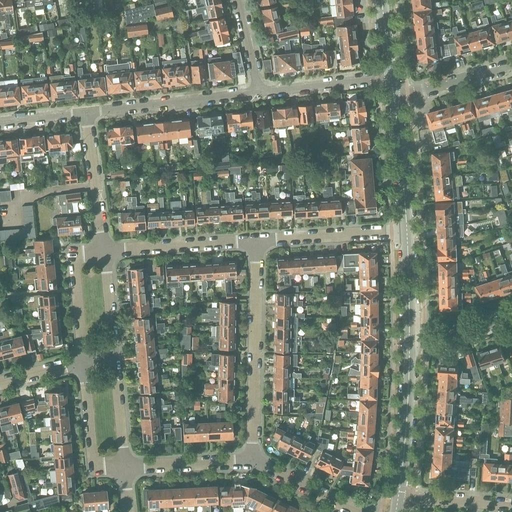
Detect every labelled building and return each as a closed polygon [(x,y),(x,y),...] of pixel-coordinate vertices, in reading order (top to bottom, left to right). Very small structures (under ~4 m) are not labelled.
[(4,21),(5,30),(10,29),(8,13),(13,13),(11,0),(1,0),(5,20),(4,21)] [(25,8),(24,0),(13,0),(15,9),(20,8),(21,12),(26,11),(25,8)] [(44,9),(44,5),(42,0),(33,0),(34,6),(38,6),(39,10),(44,9)] [(352,15),(353,15),(352,10),(353,10),(353,5),(352,5),(351,1),(352,0),(328,0),(331,14),(336,13),(336,18),(332,18),(332,17),(317,19),(317,18),(309,19),(310,25),(326,23),(352,20),(352,15)] [(430,4),(429,0),(412,0),(413,5),(414,5),(415,10),(441,7),(441,2),(430,4)] [(197,13),(207,11),(208,18),(223,15),(223,13),(224,12),(223,9),(222,8),(221,3),(211,5),(198,8),(195,8),(197,13)] [(157,5),(153,6),(157,21),(173,17),(171,4),(157,7),(157,5)] [(144,6),(130,10),(125,11),(124,11),(128,36),(147,35),(145,24),(147,24),(144,6)] [(264,22),(280,19),(277,6),(261,10),(262,16),(261,17),(262,20),(264,21),(264,22)] [(442,9),(415,13),(416,18),(415,18),(416,25),(433,23),(432,15),(442,14),(442,9)] [(490,45),(495,44),(486,15),(481,16),(484,25),(477,27),(483,47),(484,47),(484,48),(491,46),(490,45)] [(497,21),(495,15),(491,16),(498,42),(503,41),(504,42),(510,40),(510,41),(511,41),(504,19),(497,21)] [(199,36),(217,32),(227,30),(226,24),(227,23),(226,20),(225,19),(224,18),(209,21),(210,24),(204,25),(205,30),(201,31),(197,32),(199,37),(199,36)] [(280,19),(264,22),(264,24),(263,25),(264,28),(265,29),(267,35),(282,31),(280,19)] [(340,50),(357,48),(359,48),(356,25),(353,25),(352,20),(326,23),(327,29),(337,27),(340,50)] [(476,21),(472,23),(474,32),(467,35),(472,52),(479,50),(478,48),(483,47),(477,27),(476,21)] [(436,34),(436,35),(451,33),(451,29),(444,30),(444,29),(439,30),(438,23),(433,23),(416,25),(416,32),(418,31),(418,37),(436,34)] [(466,30),(459,32),(457,27),(453,28),(453,35),(454,34),(460,54),(465,52),(465,54),(472,52),(467,35),(466,30)] [(48,37),(57,36),(56,29),(47,31),(47,32),(48,37)] [(219,44),(219,47),(229,45),(228,42),(230,42),(229,40),(230,39),(230,36),(228,35),(227,30),(217,32),(199,36),(201,42),(213,39),(215,45),(219,44)] [(298,30),(297,30),(287,32),(278,34),(279,41),(283,40),(283,45),(289,44),(289,40),(298,38),(298,30)] [(28,35),(29,43),(43,41),(42,32),(28,35)] [(437,46),(436,35),(436,34),(418,37),(419,42),(418,42),(418,47),(419,47),(420,48),(437,46)] [(29,41),(27,35),(18,37),(19,43),(29,41)] [(331,66),(337,65),(335,50),(329,51),(329,50),(325,51),(324,37),(318,38),(319,44),(322,67),(322,68),(331,67),(331,66)] [(14,41),(0,43),(0,44),(1,50),(15,48),(14,41)] [(313,68),(311,45),(302,43),(305,69),(307,69),(308,70),(310,69),(312,68),(313,68)] [(319,44),(311,45),(313,68),(314,68),(315,69),(317,69),(318,68),(322,67),(319,44)] [(440,58),(458,54),(455,44),(449,44),(437,46),(420,48),(420,49),(418,49),(419,58),(421,58),(421,59),(423,61),(424,60),(425,62),(433,61),(433,59),(440,58)] [(204,54),(204,48),(198,49),(200,61),(191,62),(193,83),(195,83),(196,84),(199,83),(200,82),(206,81),(204,65),(206,64),(206,62),(205,54),(204,54)] [(357,48),(340,50),(342,65),(352,64),(352,65),(358,64),(356,49),(357,49),(357,48)] [(296,53),(285,54),(288,71),(289,71),(290,72),(293,72),(294,70),(300,70),(298,53),(296,53)] [(286,71),(288,71),(285,54),(273,56),(275,73),(281,72),(282,73),(285,73),(286,71)] [(223,79),(221,62),(220,58),(208,59),(209,64),(208,64),(210,80),(216,80),(217,81),(220,81),(221,79),(223,79)] [(174,60),(177,85),(178,85),(179,86),(182,86),(183,84),(185,84),(185,83),(189,83),(186,59),(174,60)] [(174,60),(161,62),(164,86),(168,85),(168,86),(170,86),(171,87),(174,87),(175,85),(177,85),(174,60)] [(271,72),(270,60),(262,61),(265,73),(271,72)] [(232,61),(221,62),(223,79),(224,79),(226,80),(229,80),(230,78),(236,77),(234,61),(232,61)] [(117,64),(121,92),(122,91),(123,92),(126,92),(127,91),(129,91),(129,90),(133,89),(131,73),(130,73),(130,70),(132,70),(131,68),(132,68),(131,63),(131,62),(126,62),(127,63),(117,64)] [(103,66),(104,71),(105,71),(105,73),(107,73),(107,75),(106,76),(108,92),(112,92),(112,93),(114,92),(115,93),(119,93),(120,92),(121,92),(117,64),(108,65),(108,64),(104,65),(104,66),(103,66)] [(93,95),(90,74),(82,75),(82,68),(77,69),(79,80),(78,80),(80,96),(86,96),(87,97),(91,96),(91,95),(93,95)] [(146,71),(148,88),(150,87),(151,88),(154,88),(155,87),(161,86),(159,69),(154,70),(146,71)] [(148,88),(146,71),(134,72),(136,89),(142,88),(143,89),(146,89),(147,88),(148,88)] [(90,74),(93,95),(94,95),(95,96),(98,95),(99,94),(105,93),(103,77),(98,77),(98,73),(90,74)] [(63,82),(65,98),(66,98),(67,99),(70,99),(71,97),(77,97),(74,76),(70,77),(70,75),(62,76),(62,82),(63,82)] [(13,87),(5,88),(7,105),(15,104),(15,103),(20,103),(18,86),(17,86),(17,82),(19,82),(19,76),(12,77),(13,87)] [(33,79),(36,101),(37,101),(38,102),(42,101),(43,100),(48,99),(46,77),(33,79)] [(63,98),(65,98),(63,82),(62,82),(55,83),(54,78),(50,78),(52,100),(58,99),(59,100),(62,100),(63,98)] [(35,101),(36,101),(33,79),(21,80),(24,102),(29,102),(30,103),(34,102),(35,101)] [(497,94),(496,95),(501,110),(500,110),(501,114),(508,112),(509,116),(511,115),(511,108),(511,107),(507,92),(502,93),(501,92),(498,93),(497,94)] [(338,102),(339,114),(344,113),(349,113),(365,111),(364,105),(365,103),(365,102),(364,100),(363,99),(347,101),(342,102),(341,94),(337,94),(338,102)] [(500,110),(501,110),(496,95),(495,95),(494,94),(491,95),(490,96),(485,98),(490,113),(500,110)] [(490,117),(491,117),(489,113),(490,113),(485,98),(480,99),(479,99),(476,99),(475,101),(474,101),(480,121),(482,121),(491,118),(490,117)] [(328,120),(340,118),(339,114),(338,102),(336,102),(335,101),(333,101),(332,103),(326,103),(328,120)] [(477,117),(472,102),(471,102),(469,101),(467,102),(466,103),(461,105),(465,120),(477,117)] [(324,124),(328,124),(328,120),(326,103),(320,104),(319,103),(317,103),(315,104),(314,105),(316,121),(317,125),(324,124)] [(300,128),(313,127),(311,105),(305,106),(304,105),(300,105),(299,106),(298,106),(300,127),(300,128)] [(465,120),(461,105),(456,106),(455,106),(452,106),(451,108),(450,108),(454,123),(465,120)] [(284,108),(286,125),(298,124),(296,107),(290,107),(289,106),(286,107),(285,108),(284,108)] [(286,128),(286,125),(284,108),(282,108),(281,107),(278,108),(277,109),(271,110),(273,127),(277,126),(277,129),(286,128)] [(454,123),(450,108),(449,108),(448,108),(445,108),(444,110),(439,111),(445,131),(456,128),(454,123)] [(262,128),(263,132),(269,131),(269,127),(267,110),(264,110),(263,109),(260,110),(259,111),(256,111),(257,116),(254,117),(255,126),(258,126),(258,128),(262,128)] [(350,125),(366,123),(366,121),(367,120),(367,118),(366,117),(365,111),(349,113),(350,125)] [(445,131),(439,111),(434,113),(433,112),(429,113),(429,114),(428,114),(429,119),(428,120),(429,126),(431,125),(436,143),(442,142),(443,147),(449,145),(448,143),(445,131)] [(238,113),(240,130),(253,129),(251,112),(245,113),(244,112),(241,112),(240,113),(238,113)] [(240,130),(238,113),(237,114),(236,113),(233,113),(232,114),(226,115),(228,132),(230,131),(240,130)] [(210,117),(209,117),(211,134),(224,132),(222,115),(216,116),(215,115),(211,115),(210,117)] [(211,134),(209,117),(208,117),(207,116),(203,116),(202,118),(197,118),(199,137),(203,137),(204,140),(212,139),(211,134)] [(178,138),(190,136),(188,119),(183,120),(181,119),(178,119),(177,120),(176,121),(178,138)] [(164,122),(166,139),(178,138),(176,121),(175,121),(174,120),(170,120),(170,121),(164,122)] [(149,124),(148,124),(150,141),(166,139),(164,122),(154,123),(153,122),(150,123),(149,124)] [(139,142),(150,141),(148,124),(147,124),(145,123),(142,123),(141,125),(135,125),(137,142),(139,142)] [(119,127),(122,155),(127,154),(127,147),(132,147),(134,144),(131,126),(130,126),(129,125),(127,125),(125,127),(119,127)] [(106,129),(108,145),(115,144),(117,162),(123,161),(122,155),(119,127),(113,128),(111,127),(109,127),(108,129),(106,129)] [(367,127),(351,129),(352,141),(368,139),(368,133),(368,132),(368,130),(367,128),(367,127)] [(59,134),(61,150),(73,149),(71,133),(69,133),(68,132),(65,132),(64,134),(59,134)] [(48,135),(47,136),(49,155),(50,156),(61,155),(60,150),(61,150),(59,134),(53,135),(52,134),(49,134),(48,135)] [(275,159),(282,159),(279,139),(278,140),(278,139),(276,139),(276,135),(271,135),(273,153),(275,153),(275,159)] [(34,159),(41,158),(41,164),(48,163),(47,156),(44,156),(43,152),(45,152),(43,136),(38,137),(37,136),(33,136),(32,137),(31,137),(33,157),(34,159)] [(502,146),(499,136),(494,138),(497,147),(502,146)] [(33,157),(31,137),(30,138),(29,137),(26,137),(24,138),(19,139),(22,160),(20,160),(21,170),(28,170),(27,159),(26,159),(26,158),(33,157)] [(7,163),(14,162),(15,171),(21,170),(20,160),(19,160),(16,139),(11,140),(10,139),(6,139),(5,140),(4,141),(7,163)] [(368,139),(352,141),(354,153),(370,151),(370,149),(370,148),(370,146),(369,144),(368,139)] [(503,158),(501,151),(495,153),(497,160),(502,159),(503,158)] [(450,160),(455,160),(454,152),(449,153),(449,152),(433,154),(433,155),(432,157),(432,159),(433,160),(434,166),(450,164),(450,160)] [(265,164),(267,164),(274,163),(273,156),(264,157),(264,162),(265,164)] [(352,174),(369,173),(368,167),(369,167),(370,166),(370,159),(351,161),(352,174)] [(435,176),(435,177),(451,176),(450,164),(434,166),(434,171),(433,172),(434,175),(435,176)] [(77,182),(75,166),(63,167),(65,184),(77,182)] [(505,169),(502,170),(500,171),(503,182),(506,182),(509,181),(505,169)] [(123,170),(110,172),(111,179),(124,177),(123,170)] [(369,173),(352,174),(353,187),(372,185),(372,180),(370,179),(369,179),(369,173)] [(436,189),(458,187),(457,175),(451,176),(435,177),(435,179),(434,180),(434,182),(435,183),(436,189)] [(372,185),(353,187),(354,200),(371,198),(371,193),(373,191),(372,185)] [(279,202),(278,187),(274,188),(275,203),(268,203),(269,219),(274,219),(274,218),(280,218),(279,202)] [(329,201),(328,196),(328,187),(325,188),(323,189),(324,191),(323,192),(323,199),(322,200),(317,200),(318,218),(324,218),(323,217),(329,216),(328,201),(329,201)] [(458,187),(436,189),(436,195),(435,196),(436,198),(437,199),(437,201),(459,199),(458,187)] [(208,222),(206,191),(202,191),(203,207),(195,208),(196,223),(198,223),(198,224),(203,224),(203,223),(208,222)] [(210,201),(210,191),(206,191),(208,222),(214,222),(214,223),(220,223),(219,206),(218,200),(210,201)] [(252,219),(257,219),(255,193),(255,191),(251,191),(252,198),(245,198),(245,204),(244,205),(245,220),(247,220),(247,221),(252,221),(252,219)] [(65,194),(69,233),(75,233),(76,234),(79,234),(80,232),(81,232),(81,233),(84,233),(84,226),(81,226),(79,212),(72,213),(71,203),(81,201),(79,192),(65,194)] [(195,225),(193,210),(186,210),(185,200),(186,200),(186,192),(180,193),(183,226),(188,226),(188,227),(193,226),(193,225),(195,225)] [(225,221),(231,221),(230,192),(225,193),(226,206),(219,206),(220,223),(226,222),(225,221)] [(230,192),(231,221),(237,220),(237,222),(242,221),(242,220),(243,220),(242,205),(241,199),(234,199),(234,192),(230,192)] [(176,193),(177,211),(170,211),(171,228),(177,227),(177,226),(183,226),(180,193),(176,193)] [(256,193),(255,193),(257,219),(263,219),(263,220),(269,219),(268,203),(260,204),(259,193),(256,193)] [(59,204),(61,206),(62,218),(52,219),(53,226),(57,225),(57,235),(59,234),(60,235),(63,235),(64,234),(69,233),(65,194),(58,195),(59,204)] [(131,197),(134,229),(139,229),(140,230),(143,230),(144,228),(146,228),(144,212),(144,206),(137,206),(136,197),(136,194),(131,194),(131,197)] [(305,195),(293,196),(293,203),(294,219),(296,218),(296,220),(301,219),(301,218),(306,218),(305,197),(305,195)] [(128,230),(134,229),(131,197),(126,197),(126,201),(128,202),(128,205),(127,206),(127,210),(128,211),(128,212),(118,213),(119,231),(121,231),(122,230),(123,230),(124,231),(127,231),(128,230)] [(154,228),(159,227),(157,197),(157,199),(153,199),(153,206),(147,206),(148,213),(147,213),(148,228),(149,228),(149,229),(154,229),(154,228)] [(163,212),(162,197),(157,197),(159,227),(165,227),(165,228),(171,228),(170,211),(163,212)] [(305,197),(306,218),(312,217),(312,219),(318,218),(317,200),(316,200),(315,198),(310,198),(308,197),(305,197)] [(375,203),(374,198),(371,198),(354,200),(347,200),(344,201),(345,216),(356,215),(356,214),(367,214),(368,215),(372,215),(372,213),(375,213),(375,211),(377,211),(376,203),(375,203)] [(341,215),(340,200),(329,201),(328,201),(329,216),(335,216),(335,217),(340,217),(340,216),(341,215)] [(291,217),(292,217),(291,201),(279,202),(280,218),(286,217),(286,218),(291,218),(291,217)] [(463,209),(462,202),(456,202),(454,202),(437,203),(437,204),(436,205),(436,208),(437,209),(438,215),(464,213),(466,213),(466,209),(463,209)] [(438,225),(438,226),(455,225),(465,225),(464,213),(438,215),(438,220),(437,221),(437,224),(438,225)] [(24,229),(23,229),(23,239),(35,238),(34,222),(23,223),(24,229)] [(455,238),(455,225),(438,226),(438,228),(437,229),(437,231),(438,232),(439,238),(455,238)] [(439,249),(456,249),(455,238),(439,238),(439,239),(438,240),(438,243),(439,244),(439,249)] [(35,249),(25,250),(26,254),(29,253),(52,251),(51,246),(52,245),(52,241),(51,241),(51,239),(34,241),(35,249)] [(456,259),(456,249),(439,249),(440,255),(439,256),(439,259),(440,260),(440,261),(456,261),(456,259)] [(37,265),(45,264),(45,266),(53,265),(53,261),(54,261),(53,257),(52,257),(52,251),(29,253),(29,257),(36,257),(37,263),(37,265)] [(359,267),(376,266),(376,261),(377,261),(377,256),(375,256),(373,254),(372,252),(368,253),(368,254),(365,254),(365,253),(360,253),(360,254),(359,254),(348,255),(342,255),(343,267),(355,267),(359,267)] [(324,272),(323,257),(322,257),(322,255),(317,256),(317,257),(312,257),(313,273),(324,272)] [(324,272),(325,284),(330,283),(329,271),(342,271),(343,271),(343,268),(343,267),(342,255),(335,256),(334,256),(334,255),(329,255),(329,256),(323,257),(324,272)] [(290,279),(294,278),(294,274),(301,273),(300,258),(299,258),(299,257),(294,257),(294,259),(289,259),(290,279)] [(309,273),(313,273),(312,257),(306,258),(306,257),(301,257),(301,258),(300,258),(301,273),(309,273)] [(285,274),(286,286),(286,292),(291,292),(291,286),(290,279),(289,259),(283,259),(283,258),(278,258),(278,260),(277,260),(278,275),(285,274)] [(226,300),(236,301),(236,293),(231,292),(230,285),(231,284),(231,281),(229,279),(229,278),(236,278),(236,273),(236,270),(236,267),(237,266),(236,263),(235,263),(234,263),(234,261),(229,262),(229,263),(223,263),(224,279),(225,283),(225,289),(225,292),(226,292),(226,300)] [(207,282),(205,280),(213,279),(212,264),(211,264),(211,263),(206,263),(206,265),(200,265),(201,280),(202,284),(201,284),(202,293),(207,292),(206,288),(207,287),(207,282)] [(212,264),(213,279),(224,279),(223,263),(218,264),(218,263),(213,263),(213,264),(212,264)] [(440,275),(457,275),(457,263),(440,263),(440,265),(439,266),(439,269),(440,269),(440,275)] [(53,265),(45,266),(45,264),(37,265),(38,274),(35,274),(35,272),(27,272),(27,274),(25,274),(25,280),(54,277),(54,271),(55,271),(54,267),(53,266),(53,265)] [(201,280),(200,265),(195,265),(195,264),(190,264),(190,266),(189,266),(190,281),(201,280)] [(503,274),(497,276),(499,280),(503,295),(505,295),(506,295),(508,294),(509,293),(511,292),(511,284),(508,273),(505,264),(500,266),(503,274)] [(152,280),(156,280),(156,276),(145,277),(144,269),(143,265),(135,265),(134,266),(134,269),(128,270),(128,272),(127,272),(127,276),(129,276),(129,282),(152,280)] [(182,266),(177,266),(179,296),(183,296),(182,286),(183,285),(183,283),(182,281),(190,281),(189,266),(188,266),(187,265),(182,265),(182,266)] [(179,296),(177,266),(172,267),(172,266),(167,266),(167,267),(165,267),(167,288),(174,287),(174,296),(179,296)] [(376,266),(359,267),(360,278),(376,278),(376,277),(377,275),(377,273),(376,272),(376,266)] [(457,275),(440,275),(440,281),(439,282),(439,284),(440,285),(440,287),(457,286),(457,275)] [(34,283),(35,291),(55,289),(55,287),(56,286),(56,283),(55,282),(54,277),(25,280),(23,280),(23,284),(34,283)] [(376,278),(360,278),(360,290),(377,290),(376,284),(378,284),(377,279),(376,279),(376,278)] [(488,283),(487,279),(482,280),(484,285),(476,287),(481,302),(483,302),(484,303),(487,302),(487,300),(493,299),(488,284),(488,283)] [(152,284),(152,280),(129,282),(130,287),(129,288),(129,292),(130,292),(130,293),(146,292),(145,284),(152,284)] [(488,284),(493,299),(498,297),(499,298),(502,297),(502,295),(503,295),(499,280),(488,283),(488,284)] [(441,299),(457,298),(457,286),(440,287),(440,288),(439,289),(440,292),(441,293),(441,299)] [(152,299),(152,297),(147,297),(146,292),(130,293),(130,295),(129,295),(130,299),(131,300),(131,305),(160,302),(160,298),(152,299)] [(361,304),(377,304),(377,298),(378,297),(378,295),(377,293),(377,292),(361,292),(361,299),(356,299),(356,304),(361,304)] [(56,294),(34,296),(35,303),(28,304),(29,309),(38,308),(38,307),(57,306),(56,300),(57,299),(57,296),(56,295),(56,294)] [(276,300),(276,306),(291,306),(302,306),(302,301),(297,301),(297,294),(276,294),(276,295),(275,295),(275,300),(276,300)] [(332,305),(340,306),(341,296),(335,296),(334,298),(333,298),(332,305)] [(458,310),(463,310),(463,298),(457,298),(441,299),(441,305),(440,305),(440,308),(441,309),(441,311),(451,311),(452,312),(455,312),(456,311),(458,311),(458,310)] [(160,306),(160,302),(131,305),(132,310),(131,311),(131,315),(132,315),(132,317),(148,315),(148,307),(160,306)] [(236,303),(220,302),(220,309),(208,308),(207,314),(235,315),(236,309),(237,309),(237,304),(236,304),(236,303)] [(361,315),(377,315),(377,314),(378,313),(378,310),(377,309),(377,304),(361,304),(361,315)] [(39,319),(42,319),(50,318),(50,320),(58,319),(58,316),(59,315),(59,312),(57,311),(57,306),(38,307),(38,308),(39,319)] [(291,314),(291,306),(276,306),(276,307),(275,307),(274,312),(276,312),(275,317),(297,318),(304,318),(304,314),(291,314)] [(15,310),(19,322),(23,322),(22,309),(15,310)] [(235,320),(235,315),(207,314),(202,313),(202,319),(209,319),(209,320),(212,320),(213,321),(217,321),(217,320),(220,320),(220,326),(235,326),(235,325),(236,325),(237,320),(235,320)] [(361,327),(377,327),(377,322),(378,320),(378,318),(377,317),(377,315),(361,315),(361,327)] [(135,325),(136,330),(165,328),(164,323),(156,324),(155,317),(150,318),(150,317),(135,319),(135,320),(134,321),(134,324),(135,325)] [(275,329),(297,329),(297,318),(275,317),(275,322),(274,322),(274,327),(275,327),(275,329)] [(50,320),(50,318),(42,319),(43,329),(31,330),(31,334),(49,332),(59,331),(59,326),(60,325),(60,322),(58,321),(58,319),(50,320)] [(216,325),(215,337),(215,338),(235,338),(235,332),(236,332),(236,327),(235,327),(235,326),(220,326),(216,325)] [(180,326),(180,335),(190,335),(191,326),(180,326)] [(361,327),(361,339),(377,339),(377,337),(378,336),(378,333),(377,332),(377,327),(361,327)] [(14,338),(11,328),(7,329),(7,331),(14,355),(19,354),(19,355),(24,354),(24,353),(25,352),(21,337),(14,338)] [(145,341),(145,343),(153,343),(152,333),(159,333),(160,334),(164,333),(164,332),(165,332),(165,328),(136,330),(136,336),(135,336),(134,337),(135,340),(136,341),(137,341),(137,342),(145,341)] [(301,337),(296,337),(297,329),(275,329),(275,330),(274,330),(274,335),(275,335),(275,340),(301,341),(301,337)] [(0,336),(0,347),(3,359),(9,358),(8,357),(14,355),(7,331),(2,332),(3,336),(0,336)] [(35,350),(32,340),(44,338),(45,345),(54,344),(55,346),(62,345),(61,337),(60,337),(59,331),(49,332),(31,334),(23,335),(27,352),(29,351),(30,353),(34,352),(33,350),(35,350)] [(215,338),(215,337),(209,337),(209,342),(220,342),(219,349),(235,350),(235,348),(236,348),(236,343),(235,343),(235,338),(215,338)] [(275,351),(275,352),(296,353),(296,345),(301,345),(301,341),(275,340),(275,346),(274,346),(274,351),(275,351)] [(153,345),(153,343),(145,343),(145,341),(137,342),(137,346),(136,346),(135,347),(136,350),(137,351),(138,356),(154,355),(158,354),(164,354),(168,354),(167,348),(153,350),(153,345)] [(357,345),(361,345),(361,352),(377,353),(377,352),(378,351),(378,348),(377,347),(377,341),(361,341),(351,341),(351,346),(357,346),(357,345)] [(326,353),(329,353),(333,354),(334,344),(326,343),(326,353)] [(494,365),(499,363),(506,361),(501,346),(499,347),(499,346),(494,347),(495,348),(489,350),(494,365)] [(494,365),(489,350),(484,352),(484,351),(479,352),(479,353),(478,354),(482,369),(484,368),(494,365)] [(361,352),(360,359),(357,359),(355,357),(351,361),(351,363),(360,364),(376,364),(376,359),(378,358),(378,355),(377,354),(377,353),(361,352)] [(235,355),(211,354),(211,361),(206,361),(206,366),(234,367),(235,361),(236,361),(236,356),(235,356),(235,355)] [(290,366),(290,367),(303,367),(303,363),(290,363),(290,354),(275,354),(275,356),(274,356),(273,361),(275,361),(274,366),(290,366)] [(466,356),(469,367),(470,367),(476,365),(472,354),(466,356)] [(147,369),(155,368),(154,355),(138,356),(138,361),(137,362),(137,366),(138,367),(139,366),(139,368),(147,367),(147,369)] [(350,375),(350,376),(376,376),(376,377),(378,377),(378,371),(379,370),(379,367),(378,366),(378,364),(376,364),(360,364),(360,365),(358,365),(358,371),(350,368),(348,375),(350,375)] [(457,379),(462,379),(462,374),(463,366),(456,366),(456,365),(451,365),(451,366),(440,365),(440,367),(439,366),(438,372),(440,372),(439,377),(441,377),(457,379)] [(476,365),(470,367),(474,379),(481,380),(476,365)] [(234,367),(206,366),(206,370),(219,371),(219,378),(234,378),(234,377),(235,377),(235,372),(234,372),(234,367)] [(290,366),(274,366),(274,367),(273,367),(273,372),(274,372),(274,378),(294,378),(301,378),(301,373),(295,373),(293,372),(292,373),(290,373),(290,367),(290,366)] [(147,367),(139,368),(139,371),(138,372),(138,376),(139,376),(140,376),(140,382),(156,380),(155,368),(147,369),(147,367)] [(376,382),(376,377),(376,376),(350,376),(350,380),(359,380),(358,381),(358,387),(376,388),(376,387),(377,386),(377,383),(376,382)] [(440,389),(456,390),(457,383),(464,383),(470,384),(470,379),(467,379),(464,379),(462,379),(457,379),(441,377),(440,383),(439,384),(439,387),(440,388),(440,389)] [(204,389),(234,390),(234,384),(235,384),(235,379),(234,379),(234,378),(219,378),(219,385),(213,385),(204,385),(204,389)] [(274,389),(294,390),(294,378),(274,378),(274,383),(273,383),(273,388),(274,388),(274,389)] [(162,380),(156,380),(140,382),(141,387),(140,388),(140,391),(141,392),(141,394),(157,392),(157,385),(169,384),(168,379),(167,379),(162,380)] [(376,388),(358,387),(358,393),(358,395),(348,394),(347,398),(354,399),(375,399),(376,394),(377,393),(377,390),(376,389),(376,388)] [(234,390),(204,389),(204,393),(208,393),(213,393),(213,396),(218,396),(218,401),(234,402),(234,400),(235,400),(235,395),(234,395),(234,390)] [(274,401),(299,401),(300,397),(294,397),(294,390),(274,389),(274,390),(273,390),(273,395),(274,395),(274,401)] [(467,403),(479,404),(479,399),(467,398),(465,396),(461,396),(458,398),(456,398),(456,390),(440,389),(440,391),(438,392),(438,394),(439,396),(439,401),(467,403)] [(38,400),(34,400),(35,406),(37,406),(66,403),(66,398),(67,398),(66,393),(65,393),(65,391),(61,392),(61,391),(56,391),(56,392),(49,393),(49,392),(46,392),(46,393),(44,393),(45,401),(38,402),(38,400)] [(482,392),(481,404),(489,405),(490,400),(487,393),(482,392)] [(141,408),(164,405),(163,400),(161,399),(156,400),(156,394),(140,396),(140,397),(139,398),(139,402),(140,402),(141,408)] [(511,398),(501,398),(501,401),(500,416),(500,417),(511,417),(511,398)] [(299,401),(274,401),(274,406),(272,406),(272,411),(274,411),(274,413),(289,413),(289,406),(299,406),(299,401)] [(375,403),(375,402),(360,401),(359,412),(374,413),(375,408),(376,407),(376,404),(375,403)] [(438,413),(455,414),(455,407),(467,408),(467,403),(439,401),(439,407),(437,408),(437,410),(438,412),(438,413)] [(13,405),(7,407),(14,434),(18,433),(15,421),(23,419),(19,404),(17,404),(17,403),(12,404),(13,405)] [(66,403),(37,406),(37,410),(40,410),(42,411),(46,411),(48,409),(50,409),(51,418),(67,416),(67,414),(68,413),(68,409),(67,409),(66,403)] [(142,419),(158,418),(157,411),(161,411),(161,412),(169,411),(169,410),(171,410),(171,405),(164,405),(141,408),(141,413),(140,414),(141,417),(142,418),(142,419)] [(9,435),(14,434),(7,407),(2,408),(2,407),(0,407),(0,425),(6,423),(9,435)] [(374,413),(359,412),(359,413),(355,412),(349,412),(346,412),(346,416),(351,416),(352,418),(355,418),(356,417),(356,422),(358,422),(358,424),(374,425),(374,424),(375,423),(375,420),(374,419),(374,413)] [(454,424),(455,414),(438,413),(438,415),(437,416),(437,418),(438,419),(437,425),(454,426),(454,424)] [(67,419),(67,416),(51,418),(44,418),(45,427),(34,428),(35,432),(41,432),(68,429),(68,424),(69,423),(69,419),(67,419)] [(190,422),(190,424),(183,425),(183,441),(185,441),(186,442),(189,442),(190,440),(195,440),(194,424),(194,417),(190,417),(189,419),(189,422),(190,422)] [(511,417),(500,417),(499,436),(511,437),(511,417)] [(143,431),(169,428),(171,428),(170,423),(158,425),(158,418),(142,419),(142,420),(141,421),(141,425),(142,425),(143,431)] [(233,438),(232,422),(220,423),(221,439),(227,439),(227,440),(231,439),(232,438),(233,438)] [(207,432),(207,440),(211,439),(212,440),(215,440),(216,439),(221,439),(220,423),(208,424),(209,431),(207,432)] [(209,431),(208,424),(194,424),(195,440),(201,440),(202,441),(205,441),(206,440),(207,440),(207,432),(209,431)] [(285,452),(293,436),(282,431),(284,427),(278,424),(273,435),(276,436),(274,440),(277,442),(275,446),(278,447),(278,449),(285,452)] [(374,426),(374,425),(358,424),(357,435),(373,436),(373,431),(375,430),(375,427),(374,426)] [(144,443),(165,441),(164,433),(170,433),(169,428),(143,431),(143,436),(142,437),(143,440),(144,441),(144,443)] [(436,440),(453,441),(453,429),(437,428),(437,430),(436,431),(436,433),(437,434),(436,440)] [(41,432),(41,438),(49,437),(49,435),(53,435),(54,442),(69,441),(69,439),(70,438),(70,435),(69,434),(68,429),(41,432)] [(314,447),(315,444),(309,442),(311,437),(306,435),(303,441),(296,456),(302,459),(302,460),(304,461),(306,460),(307,461),(314,447)] [(373,441),(373,436),(357,435),(357,447),(372,448),(372,446),(373,445),(374,443),(373,441)] [(293,436),(285,452),(290,455),(291,453),(296,456),(303,441),(293,436)] [(326,453),(329,440),(321,438),(320,438),(318,437),(316,448),(322,452),(315,465),(320,467),(321,469),(323,470),(325,470),(326,470),(332,456),(326,453)] [(481,438),(479,454),(487,455),(488,439),(481,438)] [(436,450),(436,452),(452,453),(453,441),(436,440),(436,446),(435,447),(435,449),(436,450)] [(44,457),(71,455),(70,449),(71,449),(71,445),(70,444),(70,443),(54,444),(55,452),(44,453),(44,457)] [(5,448),(0,449),(0,463),(1,463),(1,462),(9,461),(6,448),(5,448)] [(371,456),(372,451),(356,449),(355,460),(370,462),(371,461),(372,460),(372,457),(371,456)] [(452,453),(436,452),(435,453),(434,455),(434,457),(435,458),(435,463),(477,466),(477,460),(470,459),(470,462),(451,460),(452,453)] [(504,465),(497,465),(496,480),(498,480),(499,482),(501,482),(503,481),(508,481),(510,454),(505,454),(504,465)] [(71,460),(71,455),(44,457),(40,457),(40,462),(55,460),(56,469),(72,468),(72,465),(73,464),(72,461),(71,460)] [(336,475),(343,462),(332,456),(326,470),(327,471),(327,472),(330,473),(331,473),(336,475)] [(495,480),(496,480),(497,465),(497,459),(485,458),(484,479),(490,480),(491,481),(494,481),(495,480)] [(15,460),(18,471),(25,469),(22,459),(15,460)] [(353,471),(369,473),(370,468),(371,467),(371,464),(370,463),(370,462),(355,460),(353,471)] [(477,466),(435,463),(435,464),(433,464),(433,468),(432,468),(432,473),(433,473),(433,476),(434,476),(434,477),(439,478),(439,477),(452,478),(451,479),(457,479),(457,478),(470,479),(470,477),(476,477),(477,466)] [(56,470),(50,471),(51,483),(73,481),(73,475),(74,474),(73,471),(72,470),(72,468),(56,469),(56,470)] [(353,472),(341,470),(339,474),(350,476),(349,483),(367,485),(368,480),(369,479),(370,477),(369,475),(369,473),(353,471),(353,472)] [(25,493),(23,485),(20,475),(19,472),(7,475),(14,497),(19,500),(26,498),(25,493)] [(25,493),(26,498),(27,498),(28,503),(31,511),(59,504),(58,494),(74,492),(74,491),(75,490),(75,487),(74,486),(73,481),(51,483),(44,483),(44,489),(53,488),(53,496),(34,501),(32,496),(31,496),(30,492),(25,493)] [(210,511),(210,503),(218,503),(217,487),(216,487),(215,486),(211,486),(211,487),(205,488),(206,511),(210,511)] [(232,504),(232,509),(244,508),(245,504),(248,487),(242,486),(242,487),(237,487),(237,486),(233,486),(233,487),(231,487),(232,504)] [(187,489),(182,489),(183,511),(187,511),(187,505),(194,504),(194,488),(192,488),(192,487),(188,488),(187,489)] [(206,511),(205,488),(200,488),(199,487),(196,487),(195,488),(194,488),(194,504),(202,504),(202,511),(206,511)] [(221,488),(219,488),(220,504),(232,504),(231,487),(226,488),(225,487),(221,487),(221,488)] [(245,504),(244,508),(251,511),(255,511),(257,508),(257,509),(264,494),(263,493),(263,492),(259,491),(258,491),(254,489),(255,488),(248,487),(245,504)] [(183,511),(182,489),(177,489),(176,488),(172,488),(172,490),(170,490),(171,505),(179,505),(178,511),(183,511)] [(148,506),(148,507),(160,506),(159,490),(154,490),(154,489),(143,490),(144,506),(148,506)] [(159,490),(160,506),(171,505),(170,490),(169,490),(168,489),(165,489),(164,490),(159,490)] [(99,511),(100,508),(108,508),(107,500),(110,499),(110,492),(106,493),(106,492),(105,492),(104,491),(100,491),(100,492),(94,493),(96,509),(95,511),(99,511)] [(83,504),(84,510),(96,509),(94,493),(89,493),(88,492),(85,492),(84,494),(82,494),(83,495),(81,498),(81,502),(83,504)] [(257,508),(255,511),(259,511),(261,510),(263,511),(268,511),(275,499),(273,499),(273,497),(270,496),(269,497),(264,494),(257,509),(257,508)] [(284,511),(287,505),(282,503),(282,502),(279,500),(278,501),(277,500),(270,511),(284,511)] [(14,511),(30,511),(31,511),(28,503),(17,506),(14,511)]
